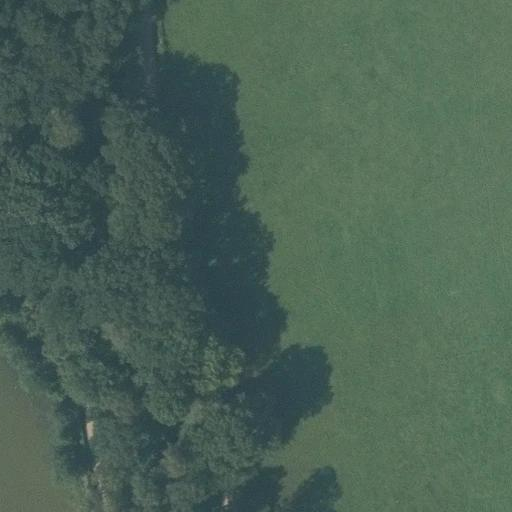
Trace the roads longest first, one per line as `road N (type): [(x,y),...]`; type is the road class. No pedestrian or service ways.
road 1 (track): [(161,223),(235,511)]
road 2 (track): [(149,0),(161,223)]
